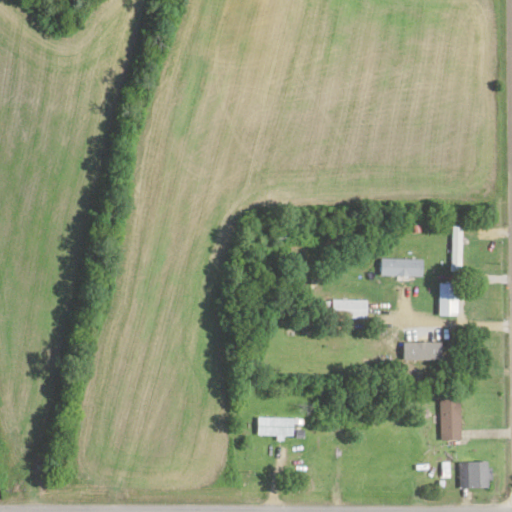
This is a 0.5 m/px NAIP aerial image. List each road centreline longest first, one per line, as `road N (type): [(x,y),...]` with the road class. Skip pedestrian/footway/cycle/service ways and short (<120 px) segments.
road 1 (residential): [(511,509),(0,509)]
road 2 (residential): [(511,264),(374,258)]
